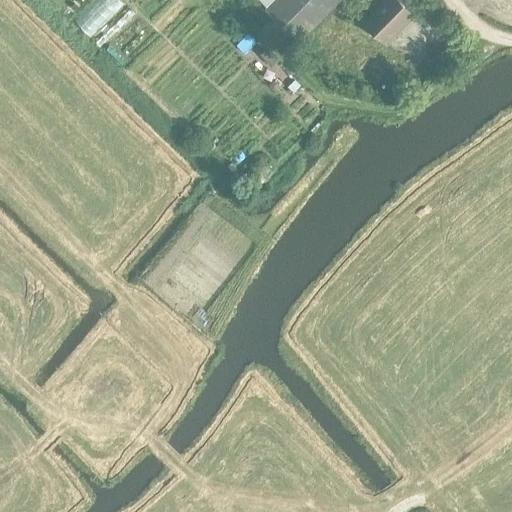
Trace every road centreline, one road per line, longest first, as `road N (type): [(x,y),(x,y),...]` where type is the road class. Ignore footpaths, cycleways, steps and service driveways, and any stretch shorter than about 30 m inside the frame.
road 1 (track): [(381,511),(307,489),(200,477),(138,434),(120,439),(70,490)]
road 2 (track): [(511,460),(398,511)]
